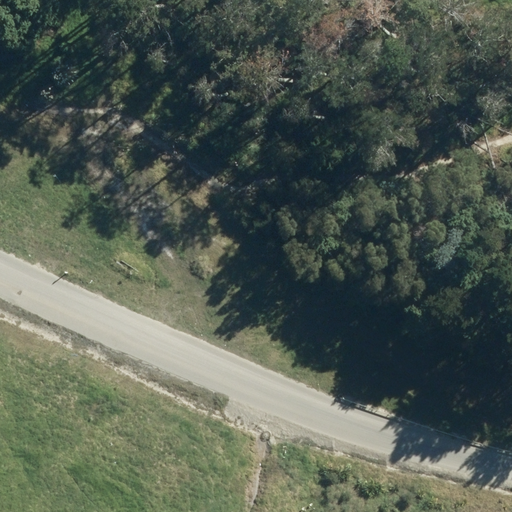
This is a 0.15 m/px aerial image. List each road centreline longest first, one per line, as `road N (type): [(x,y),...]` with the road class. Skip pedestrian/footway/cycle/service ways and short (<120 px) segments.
road 1 (track): [(0,270),(189,370),(192,308),(129,224),(98,140),(122,109),(175,132),(238,182),(322,179),(511,135)]
road 2 (track): [(189,370),(511,465)]
